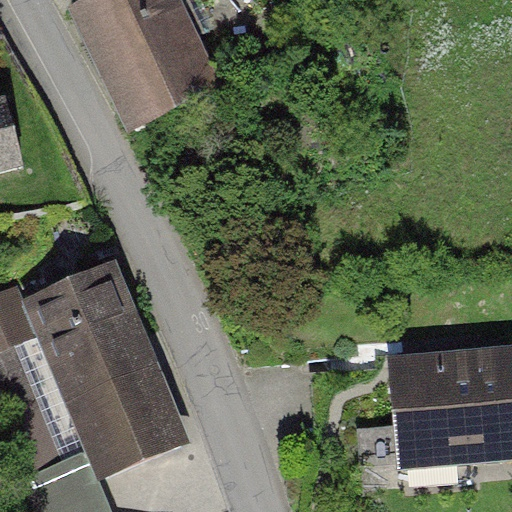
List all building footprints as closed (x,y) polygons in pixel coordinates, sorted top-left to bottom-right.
[(112,0),(76,16),(133,142),(225,97),(188,13),(181,0),(112,0)] [(181,0),(188,13),(221,0),(181,0)] [(0,100),(0,190),(37,181),(16,97),(0,100)] [(19,295),(0,301),(0,423),(33,511),(107,511),(101,496),(195,461),(124,273),(25,309),(19,295)] [(511,359),(395,367),(405,469),(511,462),(511,359)]
